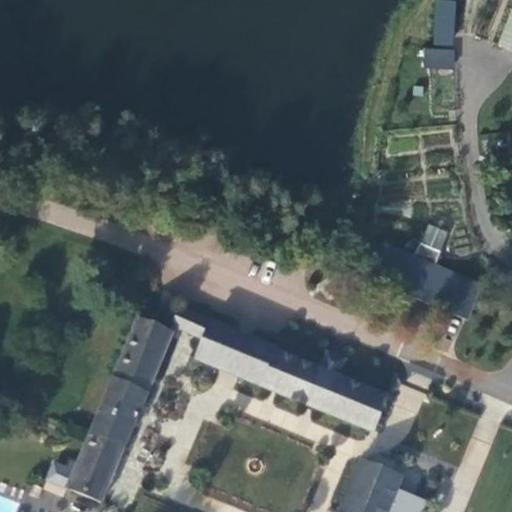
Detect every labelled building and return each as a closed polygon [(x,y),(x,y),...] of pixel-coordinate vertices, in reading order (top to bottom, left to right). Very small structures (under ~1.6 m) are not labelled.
[(448,0),(431,0),(429,68),(453,69),(455,0),(448,0)] [(511,4),(495,45),(511,51),(511,4)] [(482,280),(435,265),(445,234),(428,228),(419,256),(379,243),(366,281),(470,316),(482,280)] [(178,316),(174,326),(199,337),(203,327),(178,316)] [(365,450),(382,413),(329,395),(313,389),(269,374),(271,369),(157,327),(150,345),(198,364),(191,384),(365,450)] [(105,511),(163,357),(128,343),(107,394),(89,443),(65,510),(69,511),(105,511)] [(318,374),(313,389),(329,395),(335,380),(318,374)] [(357,481),(346,511),(390,511),(394,501),(397,494),(357,481)]
